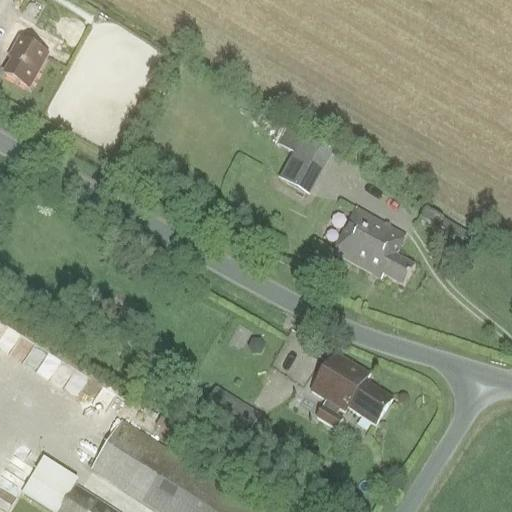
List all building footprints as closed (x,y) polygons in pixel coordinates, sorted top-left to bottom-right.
[(30,93),(56,46),(15,23),(3,44),(16,51),(14,55),(17,57),(5,79),(30,93)] [(279,182),(309,198),(333,154),(303,138),(279,182)] [(419,222),(436,232),(442,222),(425,212),(419,222)] [(404,290),(416,270),(396,259),(406,240),(357,213),(333,256),(382,283),(384,279),(404,290)] [(136,370),(146,377),(156,361),(146,355),(136,370)] [(337,417),(341,412),(345,415),(349,411),(376,429),(393,403),(366,385),(370,379),(336,357),(313,394),(326,403),(315,420),(336,433),(344,421),(337,417)] [(261,418),(217,390),(202,414),(247,441),(261,418)] [(91,472),(154,511),(260,511),(122,423),(91,472)] [(23,496),(47,511),(113,511),(75,487),(78,483),(45,462),(23,496)]
